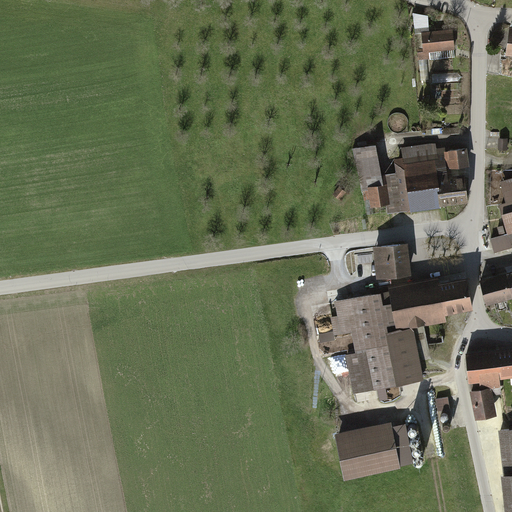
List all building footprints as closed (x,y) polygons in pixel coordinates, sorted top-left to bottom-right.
[(427,18),(412,15),(413,36),(419,36),(421,60),(454,58),(452,33),(428,35),(427,18)] [(511,30),(507,30),(503,58),(511,58),(511,30)] [(419,64),(420,84),(429,83),(427,63),(419,64)] [(430,74),(430,84),(460,83),(459,73),(430,74)] [(385,210),(408,207),(405,184),(401,155),(392,156),(394,169),(380,171),(373,142),(351,147),(361,190),(367,189),(370,206),(385,204),(385,210)] [(401,155),(405,184),(435,180),(434,174),(445,173),(445,167),(467,164),(465,143),(435,147),(435,143),(400,147),(401,155)] [(508,144),(495,143),(495,158),(508,158),(508,144)] [(463,171),(445,173),(434,174),(435,180),(405,184),(408,207),(408,210),(439,206),(438,201),(466,198),(463,171)] [(511,175),(499,179),(504,199),(497,201),(506,233),(490,238),(494,253),(511,247),(511,175)] [(340,185),(332,193),(337,199),(345,191),(340,185)] [(371,251),(374,277),(409,273),(405,241),(370,245),(371,251)] [(511,266),(502,269),(502,270),(510,297),(511,296),(511,266)] [(488,303),(510,297),(502,270),(480,276),(488,303)] [(345,354),(352,392),(422,380),(412,323),(444,317),(443,312),(471,307),(465,274),(437,279),(436,276),(385,285),(386,289),(335,298),(338,314),(330,315),(334,335),(350,332),(354,352),(345,354)] [(511,375),(511,345),(465,350),(467,379),(477,379),(478,386),(498,384),(497,377),(511,375)] [(474,418),(494,414),(489,386),(468,390),(474,418)] [(380,391),(381,400),(389,399),(388,390),(380,391)] [(435,398),(438,412),(451,410),(448,396),(435,398)] [(403,419),(413,461),(425,458),(414,416),(403,419)] [(389,418),(332,430),(342,475),(399,463),(389,418)] [(498,471),(502,511),(511,511),(511,427),(497,429),(502,471),(498,471)]
